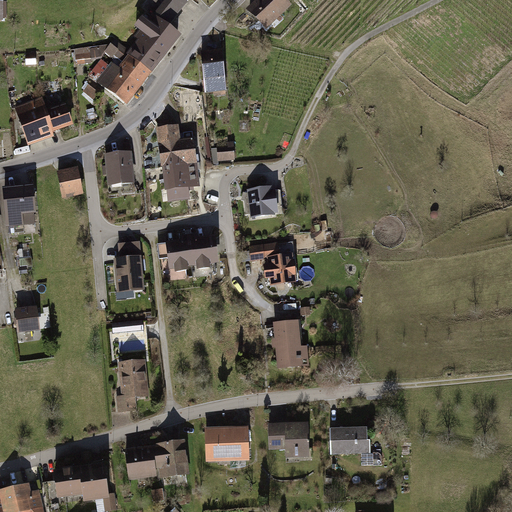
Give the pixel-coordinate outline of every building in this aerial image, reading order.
[(138,39),(142,42),(162,57),(179,36),(168,27),(189,0),(148,0),(143,8),(155,18),(138,39)] [(260,0),(250,10),(264,25),(278,12),(280,14),(289,6),(282,0),(260,0)] [(149,72),(162,57),(142,42),(130,57),(149,72)] [(138,86),(149,72),(130,57),(128,59),(111,45),(106,52),(113,58),(115,56),(127,66),(121,73),(138,86)] [(77,50),(77,65),(92,64),(91,49),(77,50)] [(222,53),(203,54),(206,92),(226,90),(222,53)] [(124,103),(138,86),(121,73),(113,66),(110,70),(102,64),(91,77),(124,103)] [(102,90),(91,82),(85,91),(95,99),(102,90)] [(347,110),(358,104),(350,87),(343,91),(342,89),(338,91),(347,110)] [(28,140),(53,132),(47,115),(42,101),(17,109),(28,140)] [(66,108),(47,115),(53,132),(72,125),(66,108)] [(160,129),(165,168),(200,163),(199,156),(195,156),(192,133),(177,135),(176,127),(160,129)] [(234,147),(219,148),(220,159),(235,158),(234,147)] [(130,154),(108,156),(111,183),(133,181),(130,154)] [(201,171),(200,163),(165,168),(167,183),(198,179),(197,171),(201,171)] [(59,175),(63,196),(83,192),(78,171),(59,175)] [(199,187),(198,179),(167,183),(169,201),(190,198),(189,188),(199,187)] [(264,190),(249,191),(253,218),(284,214),(282,200),(277,199),(278,190),(263,187),(264,190)] [(32,189),(5,192),(9,226),(18,225),(19,236),(36,234),(33,212),(35,212),(32,189)] [(202,240),(205,269),(209,268),(209,263),(215,262),(213,239),(202,240)] [(205,269),(202,240),(199,241),(190,242),(192,265),(199,265),(199,269),(205,269)] [(192,265),(190,242),(181,242),(168,244),(169,258),(170,268),(177,267),(178,272),(187,271),(187,266),(192,265)] [(138,243),(122,245),(124,260),(117,261),(119,290),(143,287),(138,243)] [(290,243),(268,246),(270,259),(270,266),(269,266),(270,278),(272,277),(273,285),(295,283),(294,275),(296,275),(294,263),(293,263),(290,243)] [(169,258),(168,244),(158,245),(160,259),(169,258)] [(264,259),(263,247),(250,248),(252,260),(264,259)] [(31,259),(20,260),(21,269),(32,268),(31,259)] [(199,265),(192,265),(193,277),(216,275),(215,262),(209,263),(209,268),(205,269),(199,269),(199,265)] [(310,308),(301,309),(301,317),(311,316),(310,308)] [(37,309),(17,312),(20,332),(39,329),(37,309)] [(143,321),(113,324),(116,353),(120,353),(119,342),(144,340),(145,350),(149,350),(147,325),(144,326),(143,321)] [(297,323),(276,325),(280,369),(291,368),(291,361),(308,359),(307,348),(300,348),(297,323)] [(144,362),(121,365),(124,398),(118,398),(120,412),(131,411),(130,407),(128,407),(127,398),(147,396),(144,362)] [(270,426),(270,448),(287,448),(288,455),(299,455),(299,451),(308,451),(308,425),(270,426)] [(368,429),(331,430),(331,452),(371,451),(371,441),(368,441),(368,429)] [(247,430),(208,432),(208,459),(248,458),(247,430)] [(158,445),(159,456),(161,466),(162,477),(188,474),(184,441),(158,445)] [(156,475),(155,467),(154,457),(153,449),(127,452),(130,478),(156,475)] [(373,453),(374,466),(382,466),(382,457),(381,454),(379,453),(373,453)] [(95,468),(82,470),(85,493),(86,500),(104,497),(106,511),(117,510),(114,494),(108,495),(103,461),(94,462),(95,468)] [(60,497),(85,493),(82,470),(56,474),(58,484),(60,497)] [(48,505),(86,500),(85,493),(60,497),(58,484),(44,486),(48,505)] [(43,511),(39,493),(28,495),(25,486),(4,491),(8,511),(43,511)] [(164,500),(162,490),(154,491),(155,501),(164,500)]
